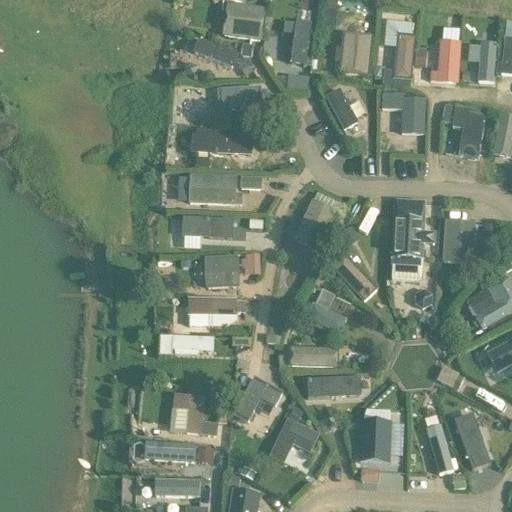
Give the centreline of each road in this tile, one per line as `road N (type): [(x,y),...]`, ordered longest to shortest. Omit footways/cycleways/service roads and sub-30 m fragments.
road 1 (residential): [(511,215),(505,202),(332,186),(313,158),(278,185),(256,344)]
road 2 (residential): [(305,511),(321,490),(487,506)]
